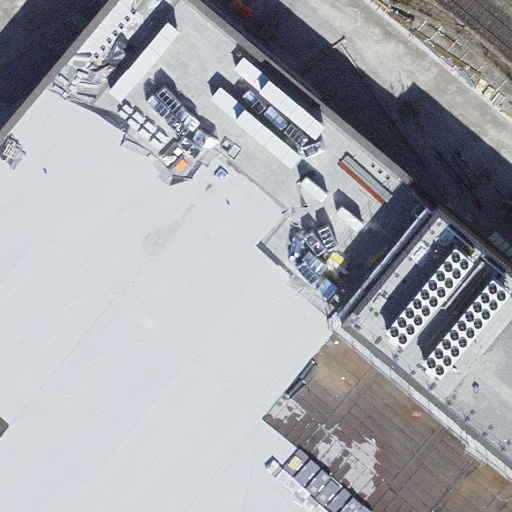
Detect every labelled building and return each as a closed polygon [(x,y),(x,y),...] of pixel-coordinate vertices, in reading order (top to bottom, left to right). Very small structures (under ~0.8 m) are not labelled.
[(139,0),(134,7),(157,26),(178,0),(139,0)] [(178,0),(157,26),(180,45),(217,2),(214,0),(178,0)] [(217,2),(180,45),(203,64),(239,21),(217,2)] [(511,511),(511,123),(387,20),(305,119),(326,136),(315,150),(293,132),(0,483),(0,511),(511,511)] [(203,64),(229,86),(265,42),(239,21),(203,64)]
